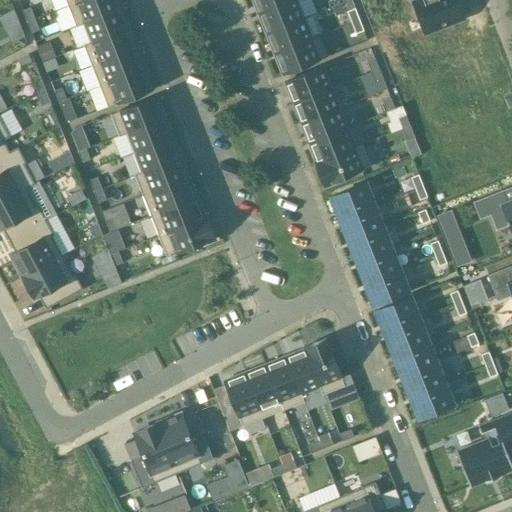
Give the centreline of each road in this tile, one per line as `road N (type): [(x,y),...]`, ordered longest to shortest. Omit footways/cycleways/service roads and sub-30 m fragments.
road 1 (residential): [(0,330),(46,417),(67,429),(273,321)]
road 2 (residential): [(150,10),(273,321)]
road 3 (residential): [(223,0),(340,291)]
road 4 (residential): [(340,291),(426,511)]
